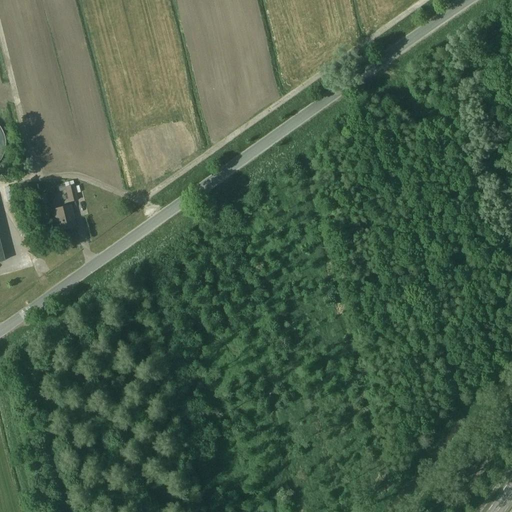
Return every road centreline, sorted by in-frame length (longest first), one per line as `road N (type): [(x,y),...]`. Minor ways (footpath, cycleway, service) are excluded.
road 1 (tertiary): [(0,331),(469,0)]
road 2 (track): [(0,181),(72,175),(143,204),(425,0)]
road 3 (track): [(36,178),(0,31)]
